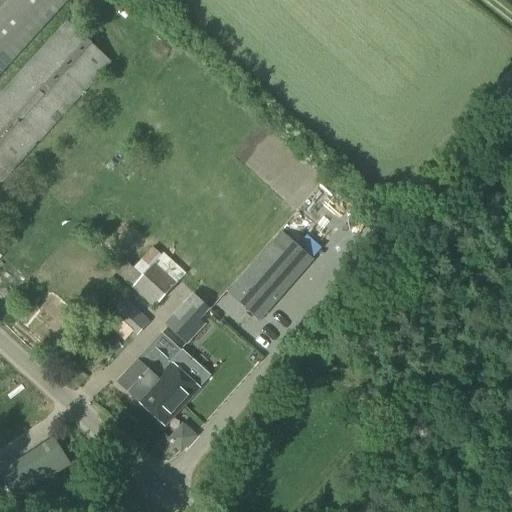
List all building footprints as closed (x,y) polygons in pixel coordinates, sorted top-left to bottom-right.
[(0,0),(0,68),(63,0),(0,0)] [(0,183),(111,63),(64,20),(0,89),(0,183)] [(259,322),(312,262),(281,236),(229,296),(259,322)] [(0,264),(3,266),(9,257),(0,250),(0,264)] [(141,277),(118,255),(107,266),(153,310),(176,285),(153,264),(141,277)] [(148,322),(125,301),(112,314),(136,336),(148,322)] [(151,382),(169,363),(148,344),(114,382),(137,403),(154,385),(151,382)] [(154,385),(137,403),(163,427),(198,389),(169,363),(151,382),(154,385)] [(195,437),(182,425),(167,441),(180,453),(195,437)] [(0,478),(14,501),(70,465),(52,437),(0,469),(0,478)]
